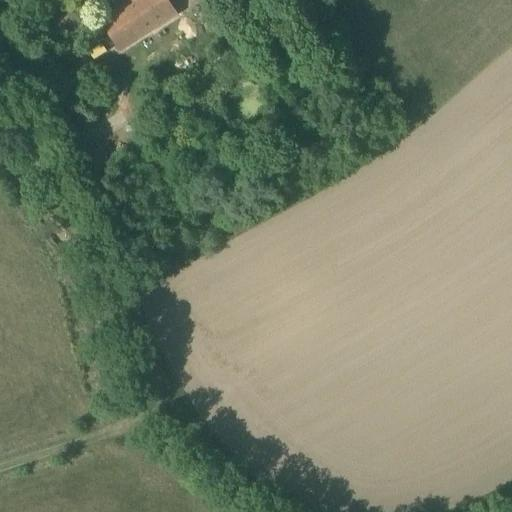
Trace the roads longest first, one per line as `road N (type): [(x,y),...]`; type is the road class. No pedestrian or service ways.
road 1 (track): [(106,271),(166,408),(299,511)]
road 2 (unclassified): [(106,271),(0,44)]
road 3 (track): [(0,465),(166,408)]
